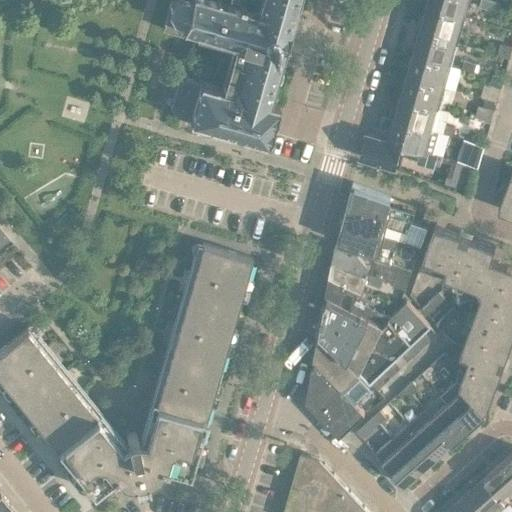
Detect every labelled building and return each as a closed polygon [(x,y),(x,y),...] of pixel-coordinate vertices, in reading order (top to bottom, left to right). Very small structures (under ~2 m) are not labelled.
[(174,113),(189,117),(188,118),(266,140),(278,101),(268,99),(296,0),(258,0),(258,2),(250,0),(169,0),(162,27),(181,33),(183,25),(234,40),(229,59),(218,56),(210,82),(185,75),(176,80),(169,104),(174,113)] [(463,15),(467,0),(427,0),(428,2),(428,4),(463,15)] [(497,10),(500,1),(496,0),(479,0),(478,4),(497,10)] [(422,23),(421,26),(457,36),(463,15),(428,4),(425,13),(422,14),(420,20),(422,23)] [(449,63),(456,41),(420,31),(419,34),(416,35),(414,41),(416,44),(414,53),(449,63)] [(511,46),(500,43),(497,54),(508,57),(511,46)] [(410,65),(408,74),(443,85),(449,63),(414,53),(413,55),(410,56),(408,63),(410,65)] [(463,60),(461,68),(475,71),(477,63),(463,60)] [(404,86),(401,96),(437,106),(443,85),(408,74),(407,76),(404,78),(402,84),(404,86)] [(484,97),(496,100),(502,78),(491,75),(488,83),(485,82),(481,96),(484,97)] [(431,127),(437,106),(401,96),(401,98),(398,99),(396,105),(398,108),(395,117),(431,127)] [(496,100),(484,97),(482,105),(478,104),(475,117),(490,122),(494,108),(496,100)] [(395,117),(389,138),(405,143),(404,144),(420,148),(433,151),(439,129),(431,127),(395,117)] [(443,130),(442,131),(451,134),(451,133),(454,125),(445,123),(443,130)] [(405,143),(389,138),(366,132),(359,154),(398,166),(402,152),(417,156),(420,148),(404,144),(405,143)] [(484,143),(463,137),(457,159),(477,165),(484,143)] [(470,166),(456,162),(452,178),(447,177),(445,182),(466,188),(470,171),(468,170),(470,166)] [(511,167),(498,207),(511,212),(511,167)] [(420,226),(421,220),(411,217),(413,211),(387,205),(390,195),(353,182),(352,182),(347,200),(391,216),(409,221),(420,226)] [(371,230),(384,234),(397,239),(420,247),(427,229),(420,226),(409,221),(391,216),(347,200),(341,221),(371,230)] [(405,288),(412,270),(392,262),(397,239),(384,234),(371,230),(341,221),(336,239),(359,247),(366,249),(365,253),(382,272),(391,282),(405,288)] [(446,265),(443,274),(477,286),(480,287),(490,258),(495,245),(434,223),(422,256),(446,265)] [(0,245),(9,238),(1,228),(0,228),(0,245)] [(133,478),(135,488),(148,485),(146,476),(149,475),(150,474),(153,472),(155,470),(157,468),(159,466),(161,462),(188,470),(250,255),(201,241),(142,446),(138,445),(135,432),(133,432),(130,432),(128,433),(126,434),(128,447),(125,449),(26,327),(0,347),(0,376),(92,490),(114,472),(116,474),(118,475),(120,476),(123,477),(127,478),(131,478),(133,478)] [(360,251),(336,243),(333,258),(359,267),(358,270),(366,273),(367,271),(369,271),(370,268),(366,267),(367,261),(360,251)] [(333,258),(330,275),(343,280),(343,281),(359,288),(362,289),(366,279),(377,284),(380,278),(391,282),(382,272),(378,275),(369,271),(367,271),(366,273),(358,270),(359,267),(333,258)] [(459,383),(463,387),(464,386),(484,408),(486,406),(487,406),(511,337),(511,265),(490,258),(480,287),(477,286),(481,293),(459,352),(469,356),(459,383)] [(343,281),(343,280),(330,275),(326,293),(344,302),(361,311),(380,323),(387,316),(355,298),(359,288),(343,281)] [(436,287),(427,295),(435,304),(444,296),(436,287)] [(361,311),(344,302),(326,293),(327,294),(326,298),(325,298),(319,324),(320,324),(319,329),(333,344),(361,373),(368,380),(429,324),(406,299),(387,316),(380,323),(361,311)] [(427,312),(435,304),(427,295),(418,304),(427,312)] [(453,305),(444,314),(452,322),(461,314),(453,305)] [(444,330),(452,322),(444,314),(435,322),(444,330)] [(423,331),(430,338),(435,332),(429,326),(423,331)] [(313,356),(343,389),(361,373),(333,344),(319,329),(319,330),(313,356)] [(424,344),(430,338),(423,331),(417,337),(424,344)] [(417,337),(412,343),(418,349),(424,344),(417,337)] [(418,349),(412,343),(406,348),(412,355),(418,349)] [(406,348),(400,354),(406,360),(412,355),(406,348)] [(437,357),(443,364),(450,358),(444,351),(437,357)] [(406,360),(400,354),(394,360),(400,366),(406,360)] [(371,383),(368,380),(361,373),(343,389),(313,356),(313,358),(315,359),(314,364),(311,364),(306,399),(338,434),(364,410),(354,399),(371,383)] [(436,370),(443,364),(437,357),(430,363),(436,370)] [(394,360),(388,365),(394,372),(400,366),(394,360)] [(394,372),(388,365),(382,371),(388,377),(394,372)] [(382,371),(376,376),(382,383),(388,377),(382,371)] [(376,388),(382,383),(376,376),(370,382),(376,388)] [(411,380),(405,386),(411,393),(417,386),(411,380)] [(398,392),(404,399),(411,393),(405,386),(398,392)] [(447,401),(469,425),(486,410),(484,408),(464,386),(463,387),(447,401)] [(453,440),(469,425),(447,401),(431,415),(453,440)] [(453,440),(431,415),(424,408),(408,422),(436,454),(453,440)] [(379,409),(372,415),(378,421),(385,415),(379,409)] [(362,424),(368,431),(378,421),(372,415),(362,424)] [(420,468),(436,454),(408,422),(392,436),(420,468)] [(403,483),(420,468),(392,436),(375,451),(403,483)] [(511,484),(511,451),(485,475),(502,494),(502,493),(511,484)] [(368,511),(363,506),(364,505),(363,504),(362,505),(349,491),(350,490),(349,489),(349,490),(344,486),(345,485),(333,472),(332,473),(324,463),(325,463),(324,462),(323,462),(318,458),(307,454),(307,453),(306,453),(305,454),(301,453),(299,458),(298,457),(298,459),(299,459),(294,478),(293,477),(292,479),(293,479),(289,495),(294,497),(289,511),(368,511)] [(502,494),(485,475),(469,490),(488,511),(495,511),(509,500),(502,493),(502,494)] [(488,511),(469,490),(453,504),(459,511),(488,511)] [(0,511),(17,511),(0,491),(0,511)]
